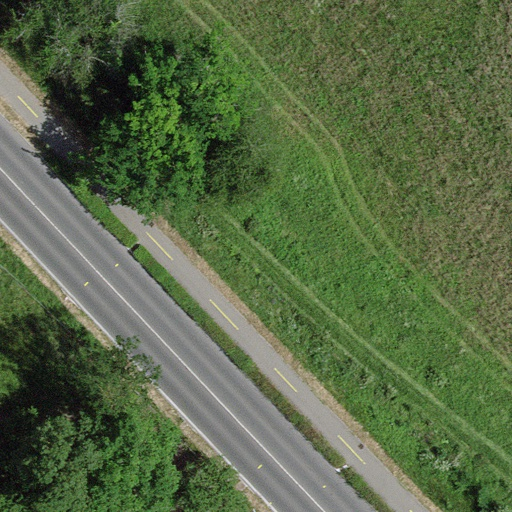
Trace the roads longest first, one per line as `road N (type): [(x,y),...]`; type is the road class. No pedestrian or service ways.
road 1 (track): [(0,5),(303,302),(511,473)]
road 2 (secondary): [(0,167),(326,511)]
